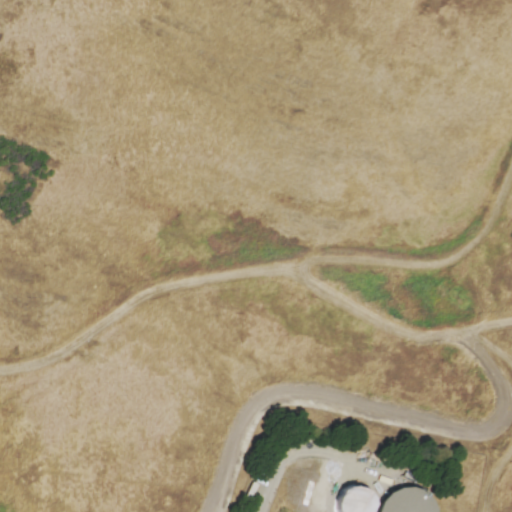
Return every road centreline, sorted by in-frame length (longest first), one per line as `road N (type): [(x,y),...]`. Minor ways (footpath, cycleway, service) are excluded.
road 1 (track): [(511,169),(486,234),(452,260),(316,260),(306,271),(328,298),(407,334),(472,338),(508,386)]
road 2 (track): [(205,511),(249,413),(290,392),(480,434),(507,425),(508,386)]
road 3 (track): [(306,271),(145,297),(20,368),(0,368)]
